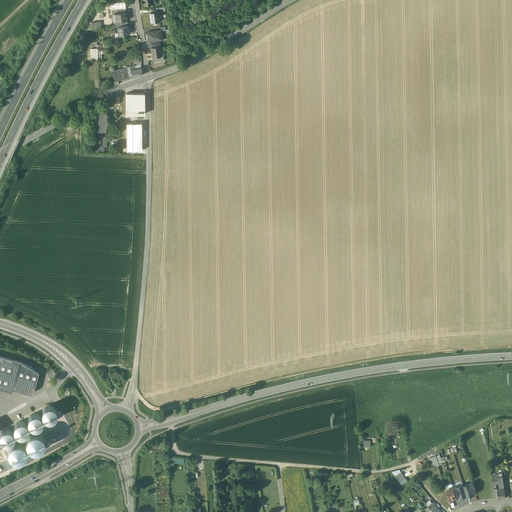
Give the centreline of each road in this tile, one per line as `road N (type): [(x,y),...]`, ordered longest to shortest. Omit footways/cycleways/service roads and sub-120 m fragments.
road 1 (track): [(133,390),(162,409),(358,362),(511,347)]
road 2 (secondary): [(511,356),(313,380),(181,417)]
road 3 (residential): [(146,79),(148,195),(134,379)]
road 4 (motorway): [(0,158),(80,0)]
road 5 (unclassified): [(146,79),(206,55),(291,0)]
road 6 (unclassified): [(0,156),(102,95),(146,79)]
road 7 (motorway): [(67,0),(0,130)]
road 8 (track): [(412,463),(374,471),(277,463)]
